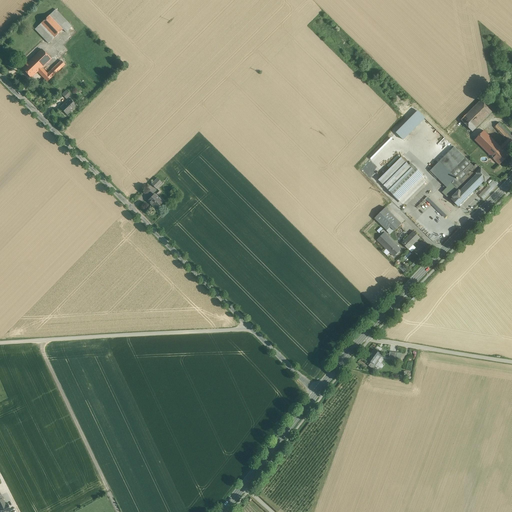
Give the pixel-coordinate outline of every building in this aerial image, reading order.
[(72,26),(57,9),(50,15),(63,29),(65,32),(72,26)] [(63,29),(50,15),(41,23),(53,38),(63,29)] [(53,38),(41,23),(35,28),(47,43),(53,38)] [(42,49),(23,69),(32,78),(38,72),(42,68),(51,59),(42,49)] [(60,61),(47,73),(52,78),(65,65),(60,61)] [(47,73),(42,68),(38,72),(47,82),(52,78),(47,73)] [(66,90),(62,94),(67,99),(71,95),(66,90)] [(69,98),(60,108),(67,115),(76,106),(69,98)] [(481,100),(461,120),(472,132),(492,112),(481,100)] [(420,114),(411,105),(403,114),(412,123),(420,114)] [(511,136),(499,123),(496,126),(508,139),(500,147),(504,150),(511,143),(511,136)] [(430,154),(437,146),(420,131),(415,136),(419,140),(417,142),(430,154)] [(500,147),(484,131),(475,140),(499,164),(509,155),(504,150),(500,147)] [(474,167),(454,147),(448,153),(464,170),(463,171),(466,174),(460,180),(457,177),(455,178),(451,183),(458,189),(459,190),(452,197),(453,198),(452,200),(458,206),(484,181),(485,182),(490,177),(477,164),(474,167)] [(390,150),(379,161),(385,167),(396,156),(390,150)] [(464,170),(448,153),(439,162),(455,178),(457,177),(460,180),(466,174),(463,171),(464,170)] [(401,157),(379,180),(387,188),(410,166),(401,157)] [(455,178),(439,162),(430,171),(447,187),(451,183),(455,178)] [(425,177),(412,164),(410,166),(387,188),(387,189),(400,202),(423,178),(425,177)] [(157,178),(151,184),(156,188),(162,182),(157,178)] [(423,178),(400,202),(403,205),(426,182),(423,178)] [(493,179),(478,195),(483,199),(498,183),(493,179)] [(450,199),(458,190),(452,184),(443,192),(450,199)] [(154,194),(148,200),(156,209),(162,202),(154,194)] [(428,200),(425,198),(416,207),(418,209),(428,200)] [(445,215),(430,199),(428,202),(443,217),(445,215)] [(385,208),(375,218),(379,222),(390,212),(385,208)] [(402,224),(390,212),(379,222),(387,230),(391,227),(395,231),(402,224)] [(414,231),(402,243),(408,250),(420,238),(414,231)] [(401,249),(387,236),(388,235),(385,232),(378,240),(386,248),(385,249),(390,254),(391,253),(394,256),(401,249)] [(374,350),(368,359),(367,361),(369,363),(370,361),(375,364),(377,360),(381,355),(374,350)] [(7,511),(10,510),(11,511),(9,507),(7,503),(5,504),(3,500),(0,501),(0,510),(0,511),(1,511),(7,511)]
